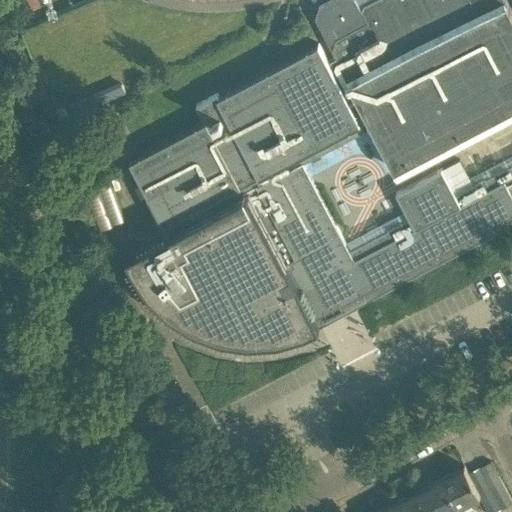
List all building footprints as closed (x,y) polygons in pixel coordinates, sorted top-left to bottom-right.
[(511,164),(456,194),(454,191),(442,168),(396,192),(410,218),(349,250),(303,163),(372,127),(395,169),(511,107),(511,9),(507,0),(372,0),(363,5),(361,10),(356,0),(328,0),(319,5),(315,18),(336,58),(332,60),(328,62),(318,43),(218,96),(217,93),(196,104),(205,121),(130,160),(164,225),(166,224),(171,232),(126,256),(131,268),(147,292),(168,312),(193,327),(220,337),(248,341),(277,339),(305,331),(319,325),(511,222),(511,164)] [(60,121),(68,118),(63,107),(56,110),(60,121)] [(174,446),(161,451),(169,471),(182,466),(174,446)] [(490,487),(502,481),(490,460),(479,466),(490,487)] [(493,511),(501,508),(490,487),(479,493),(468,471),(465,465),(441,477),(457,506),(479,495),(488,511),(493,511)] [(490,487),(479,466),(468,471),(479,493),(490,487)] [(456,511),(459,511),(457,506),(441,477),(418,489),(430,511),(456,511)] [(501,508),(511,502),(511,500),(502,481),(490,487),(501,508)] [(395,501),(400,511),(430,511),(418,489),(395,501)] [(400,511),(395,501),(374,511),(400,511)]
